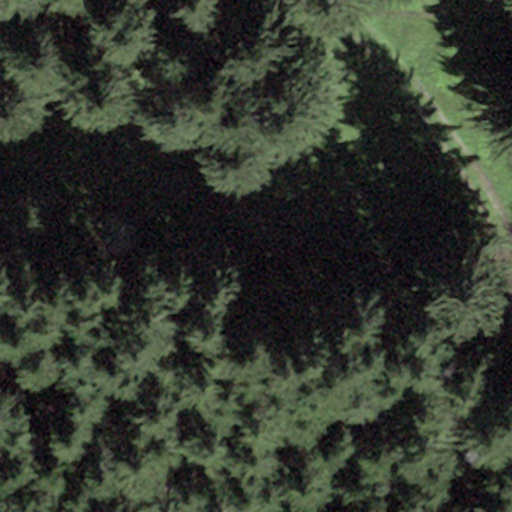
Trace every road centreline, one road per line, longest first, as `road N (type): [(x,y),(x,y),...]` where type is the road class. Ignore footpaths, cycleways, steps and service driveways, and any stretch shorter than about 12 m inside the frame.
road 1 (track): [(511,322),(426,307),(333,247),(192,192),(0,162)]
road 2 (track): [(511,50),(356,35),(285,0)]
